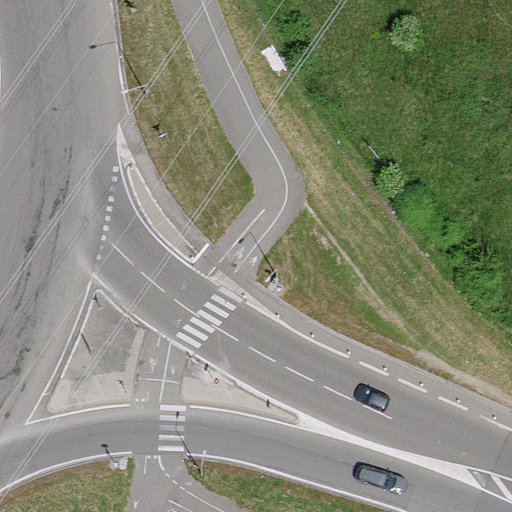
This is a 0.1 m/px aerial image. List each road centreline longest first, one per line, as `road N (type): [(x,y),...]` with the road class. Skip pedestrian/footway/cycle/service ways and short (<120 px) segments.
road 1 (primary): [(488,481),(194,311),(107,233),(57,167)]
road 2 (primary): [(0,455),(160,430),(488,481)]
road 3 (primary): [(0,349),(34,270),(57,167)]
road 4 (primary): [(57,167),(63,101),(56,0)]
